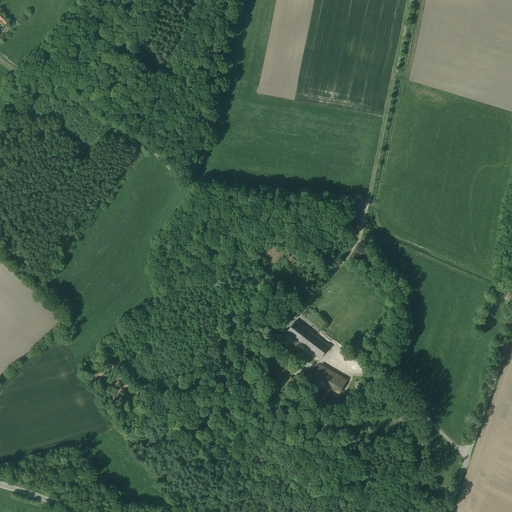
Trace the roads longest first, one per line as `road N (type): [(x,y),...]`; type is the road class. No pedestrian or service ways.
road 1 (track): [(0,55),(36,83),(154,145),(270,260),(304,308),(358,239),(361,215)]
road 2 (unclassified): [(464,453),(390,380),(337,374)]
road 3 (unclassified): [(464,453),(511,325)]
